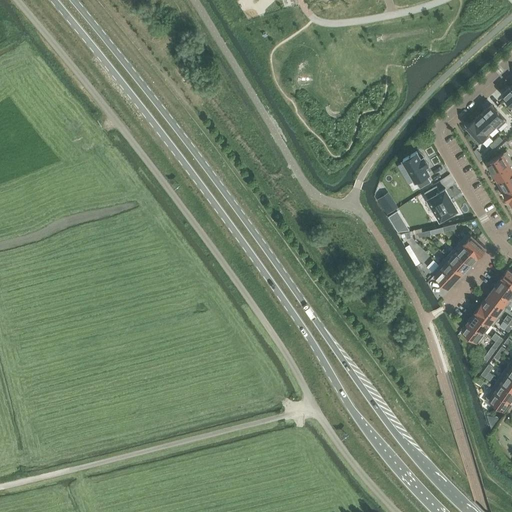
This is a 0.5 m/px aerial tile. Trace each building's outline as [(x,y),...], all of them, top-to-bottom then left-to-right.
[(511,87),(510,86),(502,93),(511,103),(511,87)] [(491,104),(483,111),(498,128),(507,120),(491,104)] [(483,111),(475,119),(490,135),(491,135),(488,132),(496,126),(498,128),(483,111)] [(475,119),(467,126),(482,143),(490,135),(475,119)] [(511,159),(507,150),(487,162),(493,171),(511,159)] [(417,151),(403,159),(420,187),(431,181),(427,174),(430,173),(425,165),(428,164),(423,157),(421,158),(417,151)] [(511,159),(493,171),(498,181),(511,172),(511,159)] [(511,172),(498,181),(504,190),(511,185),(511,172)] [(437,185),(425,192),(428,198),(429,199),(440,218),(440,219),(441,218),(457,209),(458,209),(457,208),(454,202),(451,198),(446,189),(446,188),(445,188),(445,189),(440,191),(437,185)] [(398,231),(409,229),(397,211),(389,216),(398,231)] [(469,231),(462,240),(478,255),(486,247),(469,231)] [(462,240),(454,248),(471,263),(478,255),(462,240)] [(454,248),(447,255),(464,271),(471,263),(454,248)] [(447,255),(440,263),(456,279),(464,271),(447,255)] [(440,263),(432,272),(449,287),(456,279),(440,263)] [(511,270),(508,268),(501,277),(511,284),(511,270)] [(511,284),(501,277),(495,285),(511,298),(511,284)] [(511,298),(495,285),(488,294),(506,308),(507,307),(504,305),(510,297),(511,298)] [(488,294),(482,302),(500,316),(506,308),(488,294)] [(482,302),(475,311),(493,325),(500,316),(482,302)] [(475,311),(469,319),(487,333),(484,331),(490,323),(493,325),(475,311)] [(469,319),(462,328),(480,342),(487,333),(469,319)] [(511,373),(505,369),(499,378),(511,387),(511,373)] [(511,387),(499,378),(492,387),(511,400),(511,398),(511,387)] [(511,400),(492,387),(486,396),(505,409),(511,400)] [(493,416),(489,420),(492,428),(499,417),(493,416)]
